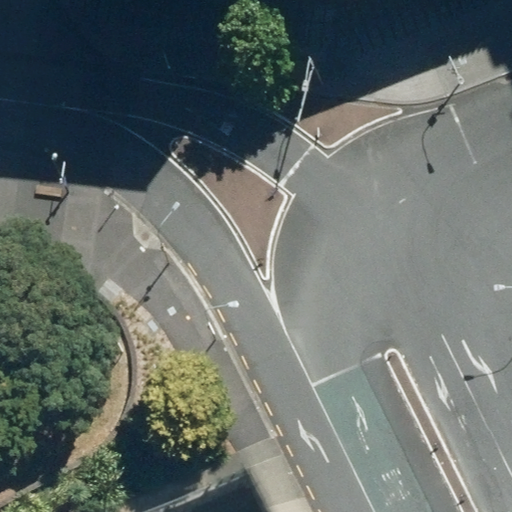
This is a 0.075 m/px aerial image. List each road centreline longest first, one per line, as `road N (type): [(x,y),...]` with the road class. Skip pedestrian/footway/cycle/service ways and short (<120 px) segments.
road 1 (residential): [(323,187),(354,215),(405,291),(511,511)]
road 2 (residential): [(280,318),(207,213),(166,170),(77,110)]
road 3 (residential): [(77,110),(142,106),(201,116),(323,187)]
road 4 (residential): [(360,511),(280,318)]
